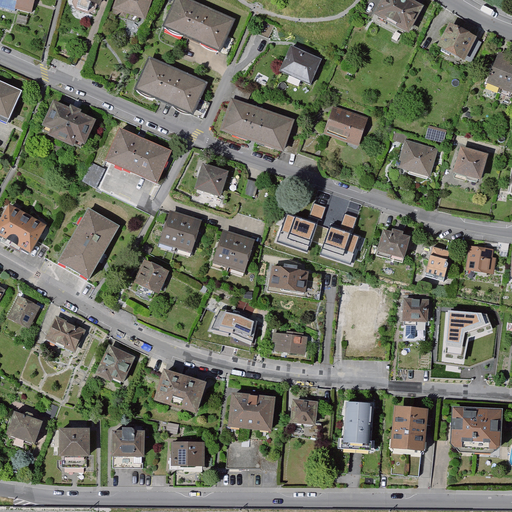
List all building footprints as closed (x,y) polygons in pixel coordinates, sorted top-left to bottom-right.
[(13,11),(32,16),(36,0),(8,0),(16,2),(13,11)] [(76,0),(102,9),(104,0),(76,0)] [(147,25),(155,0),(117,0),(113,13),(147,25)] [(237,22),(184,0),(177,0),(164,32),(227,58),(235,41),(230,39),(237,22)] [(429,9),(411,0),(384,0),(375,18),(414,38),(429,9)] [(478,40),(450,26),(438,50),(467,64),(478,40)] [(325,64),(293,50),(282,73),(314,88),(325,64)] [(511,59),(499,55),(486,87),(511,97),(511,59)] [(208,86),(150,62),(136,94),(195,119),(208,86)] [(27,94),(0,81),(0,124),(10,129),(27,94)] [(297,124),(232,103),(221,136),(286,157),(297,124)] [(71,111),(55,105),(45,131),(56,135),(54,138),(86,150),(96,125),(80,119),(83,111),(72,107),(71,111)] [(370,120),(333,108),(324,138),(361,150),(370,120)] [(429,127),(426,138),(444,142),(447,131),(429,127)] [(174,153),(121,132),(106,167),(159,188),(174,153)] [(413,136),(397,132),(394,144),(405,147),(398,171),(430,180),(439,151),(411,142),(413,136)] [(489,157),(461,150),(455,176),(482,183),(489,157)] [(91,163),(83,182),(97,188),(106,169),(91,163)] [(228,171),(203,163),(195,189),(220,197),(228,171)] [(252,198),(257,185),(248,181),(243,194),(252,198)] [(326,207),(314,203),(310,216),(321,220),(326,207)] [(15,205),(0,227),(0,234),(31,254),(49,226),(15,205)] [(62,265),(91,281),(119,229),(91,213),(62,265)] [(317,224),(286,214),(278,241),(308,251),(317,224)] [(357,219),(345,215),(340,227),(352,231),(357,219)] [(206,229),(172,219),(162,251),(197,261),(206,229)] [(360,237),(330,227),(321,253),(352,263),(360,237)] [(391,241),(385,239),(378,258),(402,266),(412,237),(395,232),(391,241)] [(257,245),(223,236),(213,269),(247,278),(257,245)] [(497,254),(471,249),(467,274),(493,279),(497,254)] [(454,255),(434,250),(426,280),(446,285),(454,255)] [(176,277),(146,263),(135,287),(164,301),(176,277)] [(309,273),(273,267),(269,291),(319,299),(322,283),(307,281),(309,273)] [(0,309),(8,292),(0,287),(0,309)] [(385,300),(351,297),(349,326),(383,328),(385,300)] [(41,309),(19,299),(10,321),(31,330),(41,309)] [(426,302),(404,301),(402,340),(425,341),(426,302)] [(257,322),(221,309),(214,328),(253,342),(257,322)] [(487,313),(450,311),(446,354),(461,354),(466,337),(492,329),(487,313)] [(86,332),(58,318),(46,343),(75,356),(86,332)] [(289,339),(275,337),(273,351),(288,353),(287,360),(314,364),(316,353),(309,352),(311,337),(289,334),(289,339)] [(139,362),(113,349),(98,377),(124,390),(139,362)] [(209,386),(165,372),(155,405),(199,419),(209,386)] [(276,399),(231,396),(228,433),(273,436),(276,399)] [(317,403),(294,401),(291,422),(315,425),(317,403)] [(374,405),(347,402),(342,447),(350,448),(363,449),(369,450),(374,405)] [(505,412),(452,409),(450,452),(497,454),(503,449),(505,412)] [(422,455),(426,414),(397,411),(393,452),(422,455)] [(44,424),(15,415),(7,438),(36,448),(44,424)] [(90,430),(53,430),(53,447),(59,447),(59,469),(90,469),(90,430)] [(144,433),(113,432),(112,469),(144,469),(144,433)] [(280,445),(229,442),(227,470),(279,473),(280,445)] [(204,447),(170,446),(170,472),(204,473),(204,447)]
